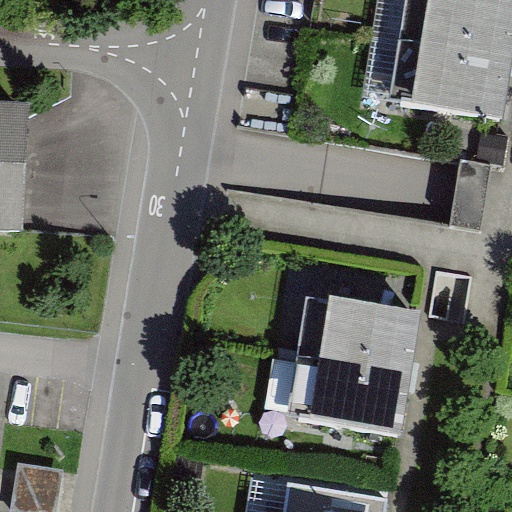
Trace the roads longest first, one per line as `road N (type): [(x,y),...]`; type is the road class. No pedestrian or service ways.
road 1 (residential): [(199,55),(123,511)]
road 2 (unknown): [(172,209),(511,255)]
road 3 (residential): [(0,43),(199,55)]
